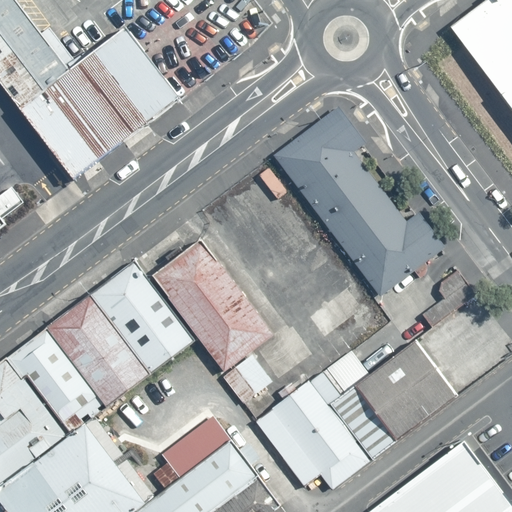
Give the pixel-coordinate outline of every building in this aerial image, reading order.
[(164,87),(110,23),(52,65),(3,0),(0,0),(0,96),(54,167),(164,87)] [(511,0),(488,0),(451,28),(511,108),(511,0)] [(367,143),(340,106),(275,155),(382,296),(446,248),(420,213),(409,222),(356,151),(367,143)] [(270,336),(200,241),(153,275),(223,371),(270,336)] [(195,340),(136,259),(91,293),(153,373),(195,340)] [(433,286),(443,299),(421,316),(431,330),(476,296),(455,269),(433,286)] [(108,407),(153,373),(91,293),(48,327),(108,407)] [(108,407),(48,327),(10,355),(69,434),(96,416),(108,407)] [(437,390),(396,335),(332,382),(373,438),(437,390)] [(0,488),(69,434),(10,355),(0,362),(0,488)] [(272,382),(253,356),(223,377),(242,404),(272,382)] [(358,460),(297,378),(242,419),(290,484),(309,470),(322,487),(358,460)] [(233,439),(213,413),(162,453),(181,478),(233,439)] [(69,434),(0,488),(0,497),(11,511),(135,511),(157,495),(96,416),(69,434)] [(157,495),(135,511),(211,511),(260,475),(233,439),(181,478),(157,495)] [(498,511),(446,441),(349,511),(498,511)] [(211,511),(272,511),(282,505),(260,475),(211,511)]
